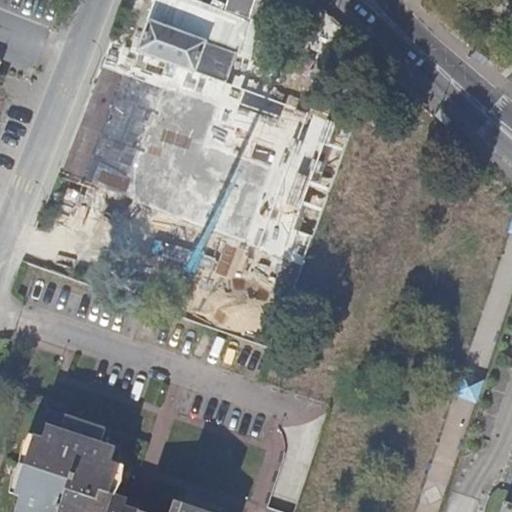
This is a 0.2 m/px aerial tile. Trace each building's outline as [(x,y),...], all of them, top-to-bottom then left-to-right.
[(286,0),(229,0),(227,9),(249,17),(253,3),(254,0),(272,0),(285,5),(286,0)] [(254,0),(253,3),(282,13),(285,5),(272,0),(254,0)] [(286,0),(285,5),(282,13),(306,23),(314,0),(286,0)] [(323,28),(370,78),(373,68),(379,55),(332,5),(323,28)] [(138,51),(226,82),(237,52),(180,32),(148,21),(138,51)] [(487,379),(464,372),(456,396),(479,404),(487,379)] [(32,436),(12,495),(16,497),(11,511),(132,511),(124,509),(127,501),(108,495),(119,466),(111,463),(116,449),(100,444),(104,429),(47,409),(37,438),(32,436)] [(511,511),(511,499),(505,498),(500,511),(511,511)] [(170,511),(206,511),(174,501),(170,511)]
